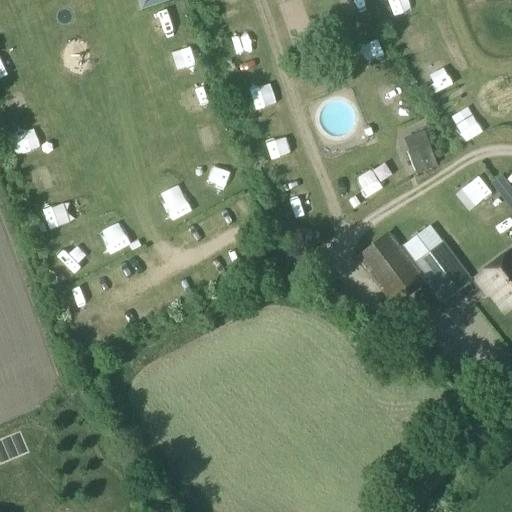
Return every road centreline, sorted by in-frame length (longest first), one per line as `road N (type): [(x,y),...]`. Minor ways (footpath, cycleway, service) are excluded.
road 1 (unknown): [(174,255),(253,231),(341,259),(352,234),(441,172),(476,153),(511,148)]
road 2 (unclassified): [(399,511),(511,387)]
